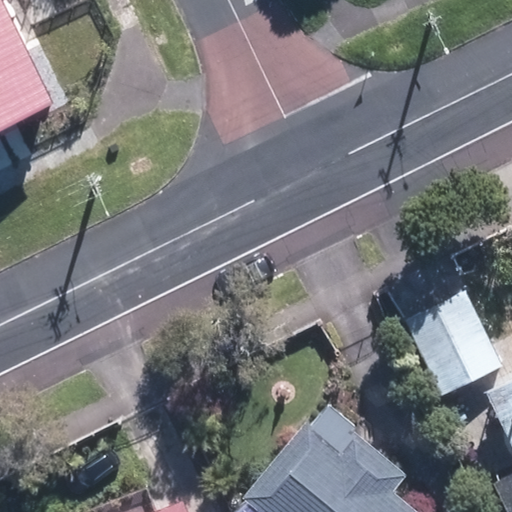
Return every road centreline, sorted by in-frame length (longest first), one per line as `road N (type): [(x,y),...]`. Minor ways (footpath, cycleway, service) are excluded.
road 1 (residential): [(0,325),(309,174)]
road 2 (residential): [(309,174),(511,73)]
road 3 (residential): [(309,174),(226,0)]
